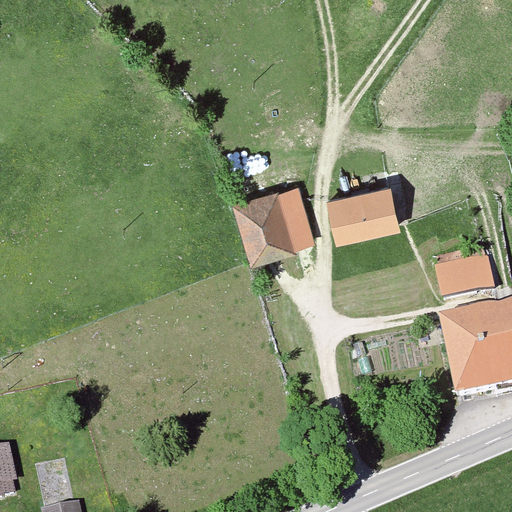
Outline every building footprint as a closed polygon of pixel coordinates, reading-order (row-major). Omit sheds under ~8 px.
[(329,199),(338,239),(397,226),(388,186),(329,199)] [(252,261),(313,244),(296,187),(235,205),(252,261)] [(439,270),(437,270),(444,300),(492,290),(483,249),(437,259),(439,270)] [(511,307),(441,323),(456,397),(511,385),(511,307)] [(0,495),(13,493),(11,481),(13,480),(6,448),(0,448),(0,495)] [(42,472),(44,507),(75,505),(73,470),(42,472)]
